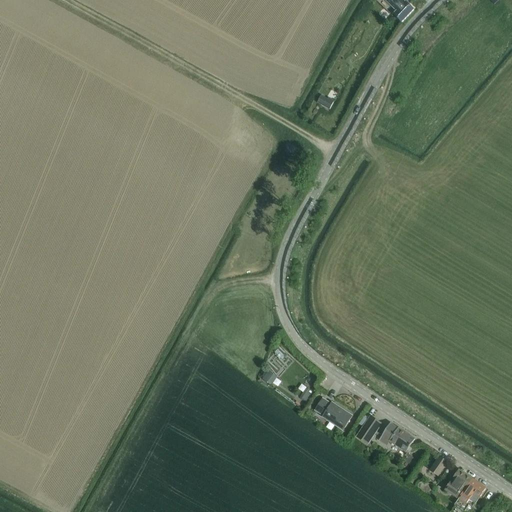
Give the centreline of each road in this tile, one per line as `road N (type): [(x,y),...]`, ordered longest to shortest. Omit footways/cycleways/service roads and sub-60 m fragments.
road 1 (tertiary): [(511,491),(321,362),(296,339),(281,305),(280,263),(294,229),(390,57),(436,0)]
road 2 (track): [(336,151),(66,0)]
